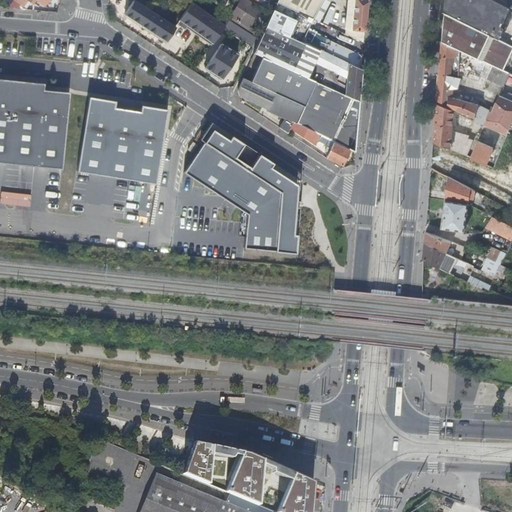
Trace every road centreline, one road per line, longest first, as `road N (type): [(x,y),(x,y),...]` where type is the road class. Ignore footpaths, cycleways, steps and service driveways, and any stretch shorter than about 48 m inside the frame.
road 1 (residential): [(97,26),(335,180),(367,189)]
road 2 (tertiary): [(84,390),(344,456)]
road 3 (tertiary): [(348,414),(84,390)]
road 4 (primary): [(391,419),(411,192)]
road 5 (primary): [(367,189),(348,414)]
road 6 (primary): [(411,192),(422,0)]
road 7 (primary): [(390,0),(367,189)]
road 8 (tertiary): [(389,467),(511,469)]
road 9 (tertiary): [(511,429),(391,419)]
